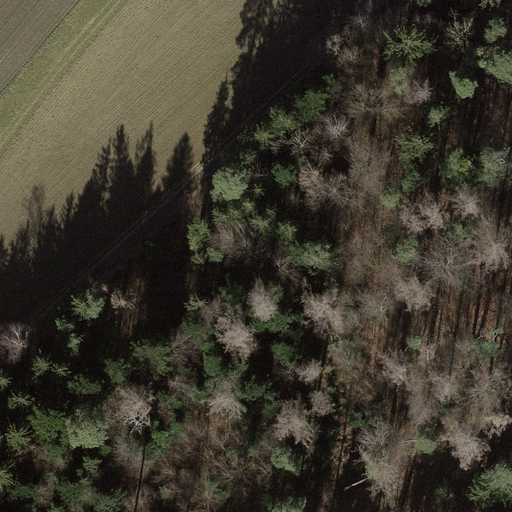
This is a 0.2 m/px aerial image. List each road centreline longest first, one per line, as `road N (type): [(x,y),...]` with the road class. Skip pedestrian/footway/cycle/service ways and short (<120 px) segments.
road 1 (track): [(382,3),(108,266),(0,347)]
road 2 (track): [(511,439),(383,511)]
